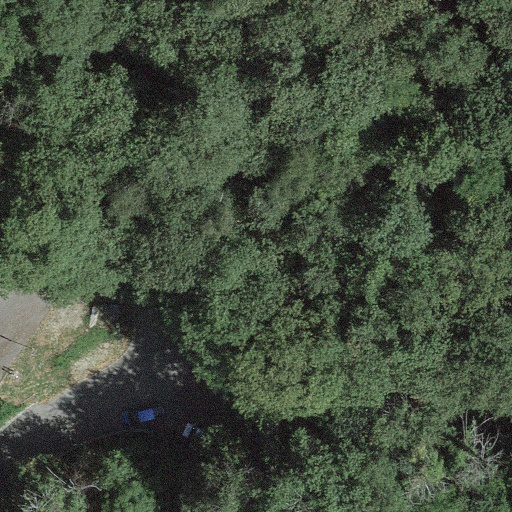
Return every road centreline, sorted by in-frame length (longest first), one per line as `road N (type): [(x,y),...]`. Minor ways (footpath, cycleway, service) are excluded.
road 1 (residential): [(164,369),(274,399),(422,382),(511,391)]
road 2 (residential): [(35,281),(85,261),(127,276),(155,315),(164,369)]
road 3 (residential): [(164,369),(39,430),(0,474)]
